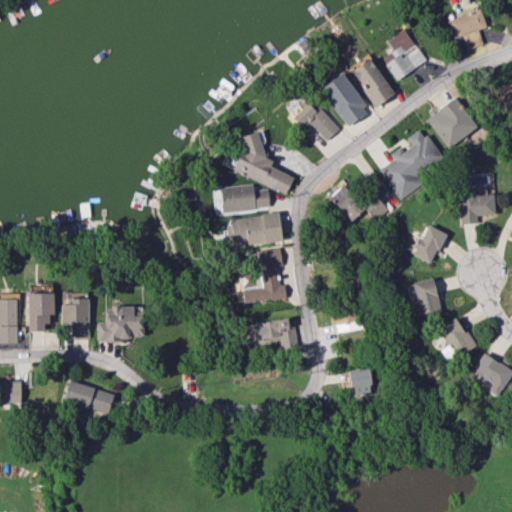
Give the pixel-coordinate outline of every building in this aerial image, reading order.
[(485,25),(479,8),(446,20),(452,37),(485,25)] [(395,79),(425,61),(408,34),(397,41),(394,36),(386,41),(393,50),(381,58),(395,79)] [(393,92),(368,58),(350,71),(376,106),(393,92)] [(340,72),(318,88),(346,126),(368,110),(340,72)] [(511,84),(490,89),(496,117),(511,113),(511,84)] [(425,119),(447,148),(476,126),(454,97),(425,119)] [(310,99),(289,118),(302,132),(311,124),(325,140),(337,129),(310,99)] [(398,199),(420,185),(412,173),(439,156),(420,127),(405,137),(410,145),(402,151),(399,147),(389,153),(392,159),(378,168),(398,199)] [(293,176),(269,165),(272,160),(256,152),(262,140),(248,134),(231,169),(284,194),(293,176)] [(349,222),(360,212),(370,222),(386,207),(373,194),(361,204),(342,183),(327,197),(349,222)] [(219,186),(221,211),(268,207),(267,189),(253,190),(252,184),(219,186)] [(459,224),(476,223),(476,215),(494,214),(493,194),(479,194),(479,190),(457,191),(459,224)] [(281,240),(277,212),(229,218),(233,246),(281,240)] [(430,263),(445,233),(426,224),(411,254),(430,263)] [(285,297),(283,283),(277,284),(275,265),(281,265),(279,247),(254,250),(258,288),(242,290),(243,302),(285,297)] [(410,282),(418,314),(440,309),(432,277),(410,282)] [(88,338),(87,297),(71,298),(71,290),(60,290),(61,324),(70,324),(70,338),(88,338)] [(26,292),(27,331),(44,330),(44,322),(52,322),(51,292),(26,292)] [(0,341),(20,341),(20,330),(17,330),(16,298),(0,298),(0,341)] [(334,324),(336,332),(360,328),(356,303),(327,308),(330,324),(334,324)] [(96,342),(121,341),(121,337),(143,336),(142,306),(103,307),(104,322),(96,322),(96,342)] [(447,345),(439,350),(447,362),(474,345),(455,316),(436,328),(447,345)] [(279,336),(278,329),(288,328),(287,318),(247,323),(249,339),(279,336)] [(471,370),(492,383),(487,391),(497,397),(511,373),(511,370),(483,352),(471,370)] [(371,392),(368,367),(348,369),(351,394),(371,392)] [(19,380),(0,380),(0,399),(0,408),(20,407),(19,380)] [(113,393),(68,380),(62,400),(107,413),(113,393)]
